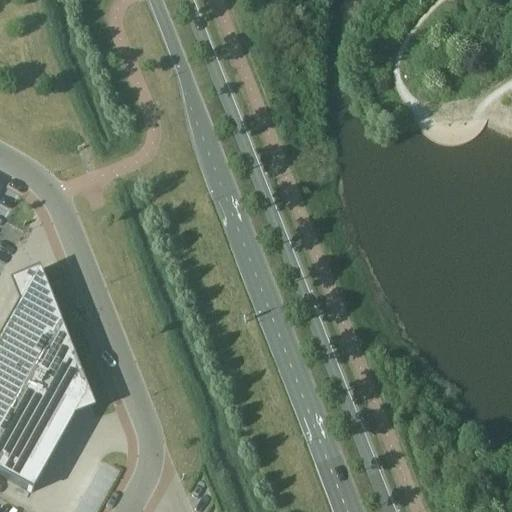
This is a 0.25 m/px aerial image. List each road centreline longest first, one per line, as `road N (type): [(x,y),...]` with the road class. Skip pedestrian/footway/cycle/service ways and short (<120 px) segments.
road 1 (secondary): [(389,511),(188,0)]
road 2 (secondary): [(153,0),(345,511)]
road 3 (unclassified): [(0,156),(55,197),(147,425),(149,466),(126,511)]
